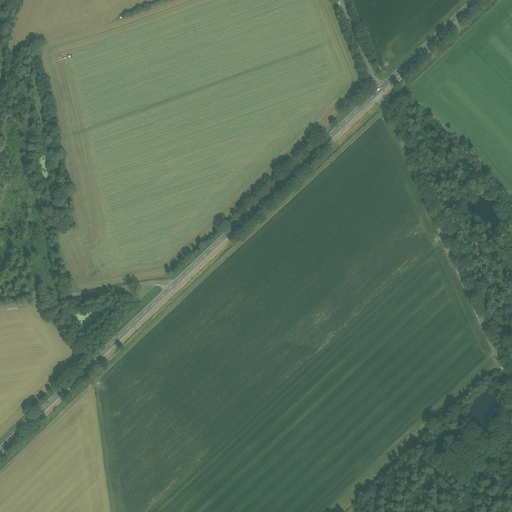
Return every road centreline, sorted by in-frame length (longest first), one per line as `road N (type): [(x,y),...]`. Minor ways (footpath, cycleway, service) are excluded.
road 1 (unclassified): [(511,376),(378,90)]
road 2 (tertiary): [(378,90),(167,288)]
road 3 (tertiary): [(167,288),(0,447)]
road 4 (unclassified): [(167,288),(0,307)]
road 5 (tertiary): [(473,0),(378,90)]
